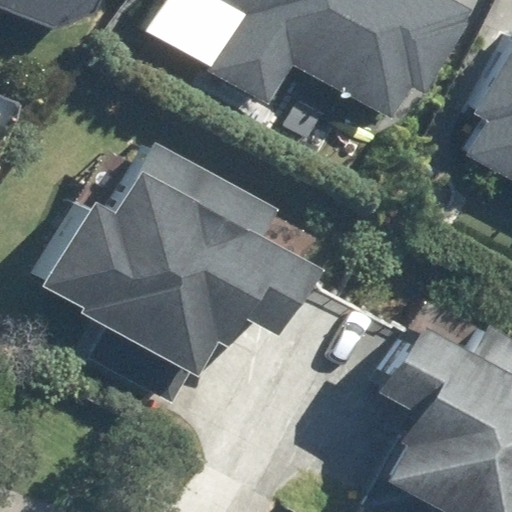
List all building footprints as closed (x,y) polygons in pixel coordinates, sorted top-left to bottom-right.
[(0,0),(0,12),(32,25),(76,6),(78,0),(0,0)] [(438,8),(422,0),(166,0),(165,2),(378,118),(438,8)] [(511,45),(476,29),(421,148),(511,190),(511,45)] [(78,161),(6,297),(178,386),(249,250),(78,161)] [(362,439),(344,474),(417,511),(483,511),(485,510),(489,511),(511,511),(511,354),(441,318),(425,349),(361,316),(326,383),(365,403),(349,433),(362,439)]
